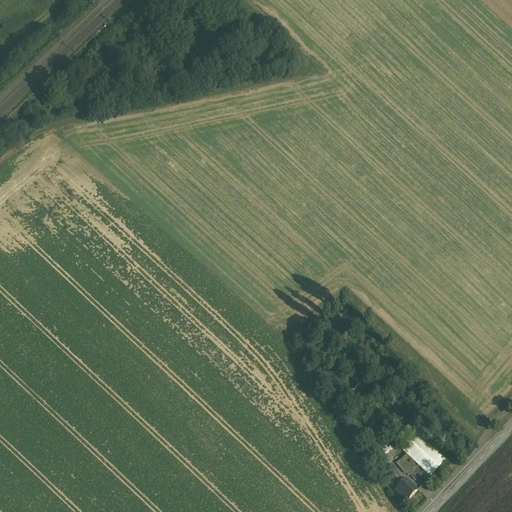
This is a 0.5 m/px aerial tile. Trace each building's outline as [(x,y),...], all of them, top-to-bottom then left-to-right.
[(444,462),(415,434),(400,449),(407,456),(396,464),(404,475),(405,474),(408,476),(409,475),(415,481),(415,480),(421,486),(444,462)] [(387,440),(378,446),(384,455),(393,449),(387,440)] [(388,461),(379,466),(382,471),(391,466),(388,461)] [(391,467),(383,472),(395,491),(402,483),(391,467)] [(416,492),(404,481),(402,483),(395,491),(406,502),(416,492)]
